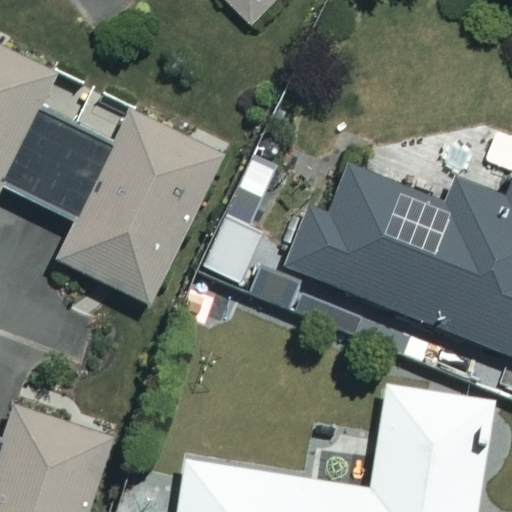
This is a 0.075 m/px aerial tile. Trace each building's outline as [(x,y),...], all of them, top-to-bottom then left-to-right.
[(229,0),(251,21),(271,0),(229,0)] [(45,76),(0,54),(0,196),(66,229),(49,262),(143,308),(216,159),(124,114),(107,148),(29,110),(45,76)] [(441,207),(347,169),(329,214),(318,209),(289,281),(511,369),(511,177),(502,204),(450,183),(441,207)] [(257,239),(221,220),(196,269),(233,287),(257,239)] [(30,352),(0,342),(0,511),(82,511),(107,439),(12,407),(30,352)] [(470,511),(488,406),(382,389),(366,490),(181,460),(172,511),(470,511)]
